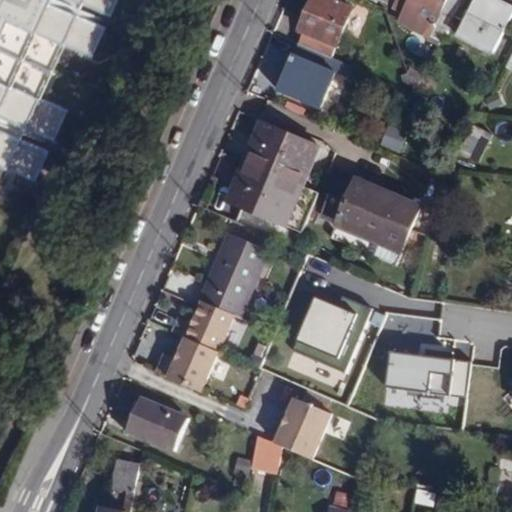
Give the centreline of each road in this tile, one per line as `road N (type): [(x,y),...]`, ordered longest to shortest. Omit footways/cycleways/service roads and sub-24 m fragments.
road 1 (secondary): [(34,511),(257,0)]
road 2 (unknown): [(105,351),(150,380),(272,429)]
road 3 (unknown): [(222,80),(364,154)]
